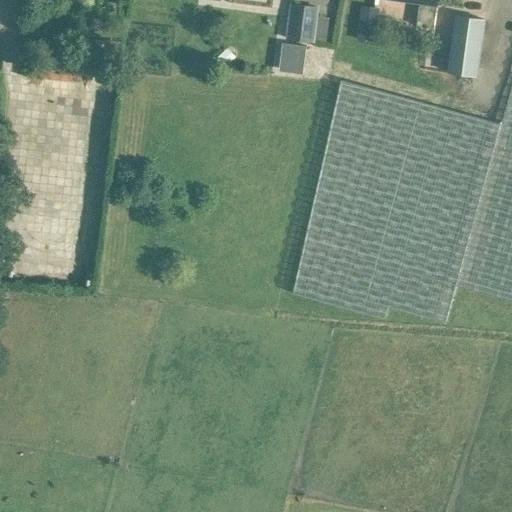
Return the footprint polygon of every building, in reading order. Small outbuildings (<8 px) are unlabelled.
[(405,0),(420,2),(417,26),(434,28),(437,0),(405,0)] [(291,5),(287,40),(313,44),(318,8),(291,5)] [(456,15),(453,35),(448,72),(477,76),(482,39),(485,19),(456,15)] [(118,43),(111,42),(93,40),(92,61),(117,63),(118,43)] [(109,66),(107,77),(124,80),(125,68),(109,66)] [(511,299),(511,84),(501,123),(341,79),(293,293),(386,318),(389,306),(447,322),(457,285),(511,299)] [(87,274),(87,256),(35,256),(35,274),(87,274)]
